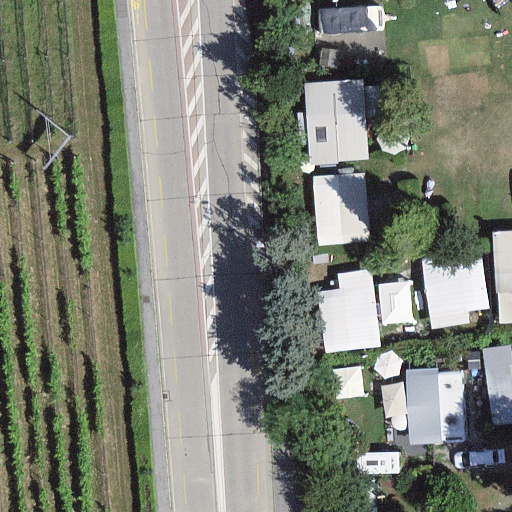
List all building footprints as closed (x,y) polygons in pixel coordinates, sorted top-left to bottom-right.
[(384,164),(385,89),(317,88),(315,162),(384,164)] [(326,248),(378,246),(375,181),(323,183),(326,248)] [(511,237),(503,238),(507,329),(511,328),(511,237)] [(498,317),(490,261),(431,270),(439,325),(498,317)] [(388,354),(383,284),(329,288),(334,358),(388,354)] [(500,427),(511,426),(511,372),(497,374),(500,427)]
